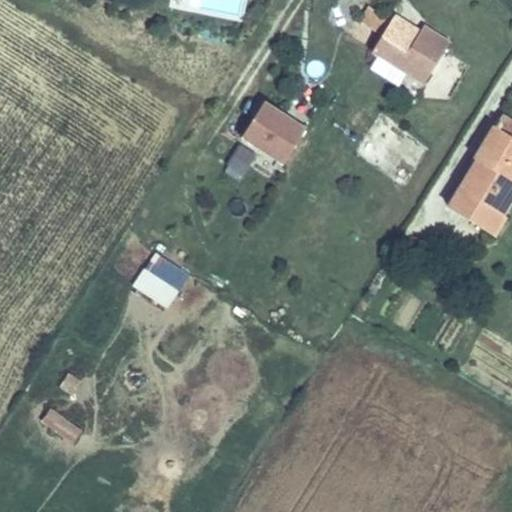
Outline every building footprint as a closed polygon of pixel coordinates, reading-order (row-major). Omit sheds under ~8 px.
[(358,34),(369,15),(344,0),(343,0),(333,17),(358,34)] [(395,28),(369,15),(358,34),(349,52),(415,89),(443,43),(403,18),(395,28)] [(238,141),(283,167),(306,128),(261,102),(238,141)] [(511,125),(493,113),(485,127),(511,143),(511,125)] [(381,160),(395,128),(380,122),(367,154),(381,160)] [(511,158),(511,143),(485,127),(465,156),(472,161),(445,205),(483,232),(511,185),(511,171),(507,168),(511,158)] [(236,144),(224,166),(242,176),(255,154),(236,144)] [(142,267),(129,286),(166,310),(179,291),(142,267)] [(267,346),(276,327),(258,318),(249,336),(267,346)] [(49,409),(39,426),(71,445),(81,428),(49,409)]
